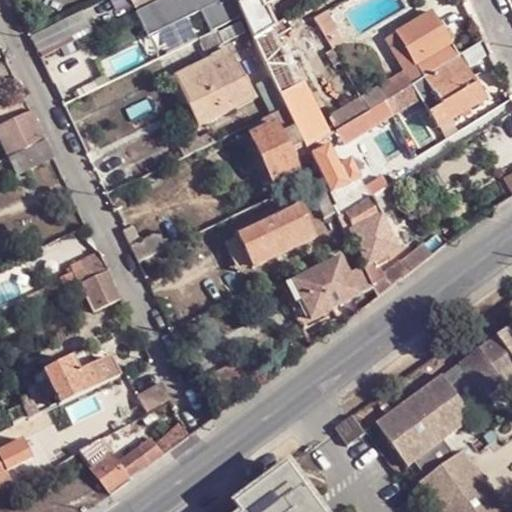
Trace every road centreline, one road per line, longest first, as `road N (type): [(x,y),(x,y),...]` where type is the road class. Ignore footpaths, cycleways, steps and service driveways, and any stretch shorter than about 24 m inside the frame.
road 1 (tertiary): [(511,243),(141,511)]
road 2 (residential): [(195,417),(0,5)]
